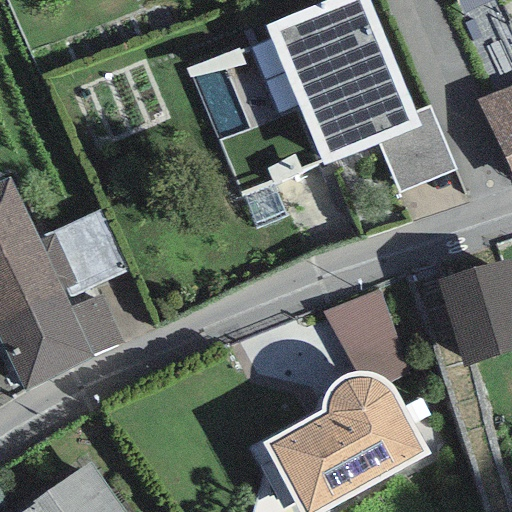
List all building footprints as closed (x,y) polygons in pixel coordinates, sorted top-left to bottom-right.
[(422,136),(415,119),(364,0),(356,0),(266,38),(325,177),(381,153),(422,136)] [(511,90),(477,107),(511,183),(511,90)] [(422,136),(381,153),(399,202),(456,176),(431,112),(415,119),(422,136)] [(65,305),(37,244),(10,187),(0,192),(0,347),(25,402),(96,369),(94,364),(123,350),(100,301),(70,316),(65,305)] [(37,244),(65,305),(128,276),(99,215),(37,244)] [(511,284),(508,270),(439,290),(463,374),(472,371),(511,359),(511,284)] [(320,425),(261,454),(292,511),(337,511),(431,463),(397,399),(388,391),(377,384),(361,382),(345,386),(334,393),(327,404),(322,416),(320,425)] [(122,511),(93,471),(33,511),(122,511)]
